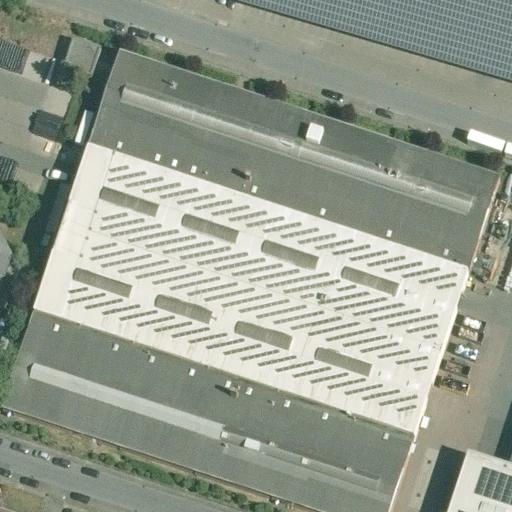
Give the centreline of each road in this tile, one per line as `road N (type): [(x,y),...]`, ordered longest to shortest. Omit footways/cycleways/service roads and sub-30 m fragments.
road 1 (unclassified): [(111,0),(511,131)]
road 2 (unclassified): [(0,451),(189,511)]
road 3 (unknown): [(511,355),(451,433),(416,511)]
